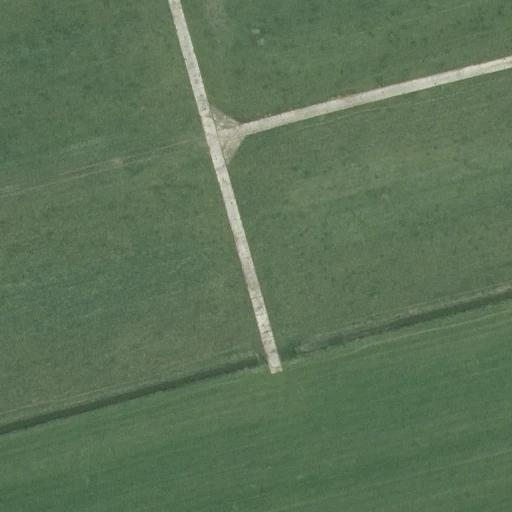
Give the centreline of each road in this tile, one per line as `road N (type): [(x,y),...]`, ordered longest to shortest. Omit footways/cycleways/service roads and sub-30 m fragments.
road 1 (track): [(511,63),(211,141),(173,0)]
road 2 (track): [(211,141),(274,371)]
